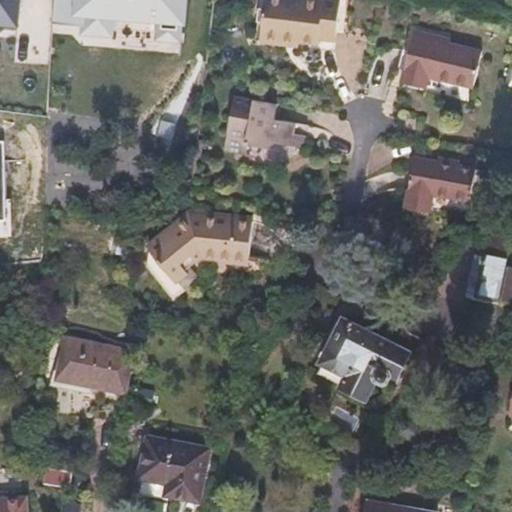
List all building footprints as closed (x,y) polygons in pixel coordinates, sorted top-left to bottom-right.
[(0,0),(0,29),(20,30),(18,0),(0,0)] [(54,0),(53,23),(115,28),(116,20),(187,26),(188,0),(54,0)] [(265,0),(259,46),(282,50),(283,44),(298,46),(315,48),(316,44),(332,47),(333,38),(337,12),(338,4),(322,2),(321,6),(277,0),(265,0)] [(337,12),(333,38),(343,40),(346,14),(337,12)] [(434,44),(436,40),(412,32),(398,80),(421,87),(424,79),(469,93),(480,57),(447,47),(434,44)] [(283,44),(282,50),(297,52),(298,46),(283,44)] [(260,150),(272,142),(273,137),(294,141),(295,136),(297,124),(277,120),(279,105),(265,102),(266,97),(257,95),(256,101),(233,96),(223,151),(243,156),(245,147),(260,150)] [(294,141),(293,146),(311,150),(313,139),(295,136),(294,141)] [(293,146),(294,141),(273,137),(272,142),(293,146)] [(432,192),(469,199),(476,168),(415,155),(405,202),(429,207),(432,192)] [(192,215),(169,234),(150,250),(162,265),(175,281),(205,256),(251,258),(253,217),(192,215)] [(488,253),(506,257),(509,238),(491,235),(488,253)] [(480,293),(500,296),(505,262),(506,257),(488,253),(487,257),(480,293)] [(479,299),(480,293),(487,257),(473,255),(465,297),(479,299)] [(500,296),(499,300),(511,302),(511,263),(505,262),(500,296)] [(497,312),(499,300),(500,296),(480,293),(479,299),(473,332),(493,336),(497,312)] [(344,320),(322,365),(343,376),(338,386),(367,400),(376,382),(381,385),(389,382),(394,372),(401,376),(412,353),(344,320)] [(72,355),(72,342),(66,341),(59,380),(125,392),(132,353),(106,348),(104,358),(72,355)] [(106,348),(72,342),(72,355),(104,358),(106,348)] [(148,439),(140,477),(169,483),(167,495),(198,501),(208,451),(148,439)] [(0,500),(0,511),(26,511),(25,498),(0,500)] [(421,511),(369,503),(367,511),(421,511)]
